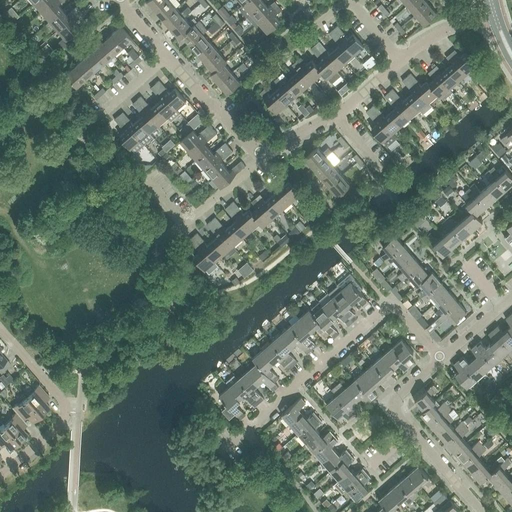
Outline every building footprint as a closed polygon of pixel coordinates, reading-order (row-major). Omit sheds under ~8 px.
[(37,0),(34,2),(42,12),(55,0),(37,0)] [(55,0),(42,12),(50,21),(63,10),(58,5),(61,2),(61,3),(64,0),(55,0)] [(148,0),(147,1),(155,10),(166,0),(148,0)] [(166,0),(155,10),(163,19),(176,8),(168,0),(166,0)] [(248,0),(243,4),(239,8),(247,17),(251,14),(264,3),(261,0),(248,0)] [(413,0),(407,5),(415,14),(428,3),(425,0),(413,0)] [(251,14),(247,17),(255,26),(259,22),(278,5),(274,1),(272,3),(271,4),(270,5),(271,5),(268,7),(265,3),(264,3),(251,14)] [(428,3),(415,14),(423,24),(436,12),(428,3)] [(278,5),(259,22),(267,32),(280,21),(275,15),(277,13),(278,13),(282,10),(278,5)] [(223,6),(218,10),(226,19),(231,15),(223,6)] [(7,11),(6,11),(14,21),(19,16),(11,7),(7,11)] [(163,19),(171,28),(184,17),(191,11),(188,7),(181,13),(176,8),(163,19)] [(50,21),(58,30),(77,13),(73,9),(70,12),(70,13),(67,15),(63,10),(50,21)] [(77,13),(58,30),(65,37),(59,42),(61,44),(64,48),(74,38),(71,35),(79,28),(74,23),(77,20),(77,21),(81,17),(77,13)] [(184,17),(171,28),(179,38),(182,35),(192,27),(192,26),(194,24),(196,22),(194,19),(189,23),(184,17)] [(220,18),(216,21),(221,26),(225,23),(220,18)] [(190,45),(203,33),(207,29),(199,20),(192,26),(192,27),(182,35),(190,45)] [(216,21),(207,29),(212,34),(221,26),(216,21)] [(239,25),(234,29),(237,33),(242,29),(239,25)] [(337,25),(333,29),(354,54),(364,46),(353,33),(347,38),(345,35),(337,25)] [(121,26),(112,34),(123,47),(132,39),(121,26)] [(340,45),(334,49),(345,62),(354,54),(333,29),(329,33),(337,42),(340,45)] [(277,35),(274,31),(268,36),(272,40),(277,35)] [(190,45),(197,53),(210,42),(203,33),(190,45)] [(112,34),(103,42),(114,55),(120,50),(123,47),(112,34)] [(236,36),(232,39),(237,44),(240,41),(236,36)] [(319,41),(315,45),(336,70),(345,62),(334,49),(329,54),(327,51),(327,50),(319,41)] [(47,42),(40,48),(47,56),(49,55),(54,50),(47,42)] [(103,42),(94,50),(105,63),(114,55),(103,42)] [(197,53),(205,62),(218,51),(210,42),(197,53)] [(321,60),(316,65),(322,72),(331,83),(341,75),(336,70),(315,45),(310,49),(318,58),(319,57),(321,60)] [(132,48),(127,52),(134,60),(139,56),(132,48)] [(455,49),(450,53),(467,73),(477,64),(480,68),(485,63),(474,51),(469,55),(466,52),(460,56),(458,54),(458,53),(455,49)] [(94,50),(84,57),(96,70),(105,63),(94,50)] [(205,62),(213,71),(223,63),(224,63),(227,61),(218,51),(205,62)] [(452,63),(447,68),(458,80),(467,73),(450,53),(446,57),(449,61),(450,60),(452,63)] [(84,57),(75,65),(87,78),(96,70),(84,57)] [(301,57),(296,61),(313,80),(322,72),(316,65),(312,59),(306,64),(303,61),(304,61),(301,57)] [(298,71),(293,75),(304,88),(313,80),(296,61),(292,65),(295,69),(296,68),(298,71)] [(210,74),(219,83),(232,72),(224,63),(223,63),(213,71),(210,74)] [(242,63),(237,67),(241,71),(246,67),(242,63)] [(87,78),(75,65),(66,74),(77,86),(87,78)] [(437,65),(432,69),(449,88),(458,80),(447,68),(442,72),(439,69),(440,69),(437,65)] [(117,69),(113,72),(116,76),(119,79),(124,75),(121,72),(120,73),(117,69)] [(434,79),(429,83),(438,93),(437,94),(443,100),(452,92),(449,88),(432,69),(428,73),(431,76),(432,76),(434,79)] [(232,72),(219,83),(227,93),(240,82),(232,72)] [(283,73),(278,76),(295,96),(304,88),(293,75),(288,80),(285,77),(286,77),(283,73)] [(411,73),(407,76),(428,101),(437,94),(438,93),(429,83),(426,80),(421,85),(418,83),(419,82),(411,73)] [(280,86),(275,91),(286,104),(295,96),(278,76),(274,80),(277,84),(278,84),(280,86)] [(413,92),(408,96),(419,109),(428,101),(407,76),(402,80),(410,90),(411,89),(413,92)] [(159,80),(155,84),(176,108),(186,100),(175,88),(169,93),(167,90),(167,89),(159,80)] [(156,104),(167,116),(171,121),(180,113),(176,108),(155,84),(151,88),(159,97),(161,99),(156,104)] [(286,104),(275,91),(270,95),(267,93),(268,92),(264,88),(259,93),(263,97),(263,96),(276,112),(286,104)] [(393,88),(388,92),(410,117),(419,109),(408,96),(403,101),(400,98),(401,98),(393,88)] [(395,107),(390,112),(401,125),(410,117),(388,92),(384,96),(392,105),(393,105),(395,107)] [(323,94),(318,98),(322,103),(327,98),(323,94)] [(141,96),(137,100),(158,124),(167,116),(156,104),(151,108),(149,106),(149,105),(141,96)] [(143,115),(138,119),(149,132),(158,124),(137,100),(133,103),(140,113),(141,112),(143,115)] [(375,104),(370,108),(392,132),(401,125),(390,112),(385,116),(382,114),(383,113),(375,104)] [(309,105),(305,108),(309,113),(310,112),(312,111),(313,110),(314,110),(309,105)] [(304,108),(297,113),(301,117),(307,112),(304,108)] [(392,132),(370,108),(366,111),(374,121),(375,120),(377,123),(371,128),(387,146),(396,138),(392,132)] [(123,111),(119,115),(140,140),(145,144),(153,137),(149,132),(138,119),(133,124),(131,121),(123,111)] [(119,115),(114,119),(122,128),(123,128),(125,131),(120,136),(131,148),(135,153),(145,144),(140,140),(119,115)] [(197,115),(189,122),(194,128),(202,121),(197,115)] [(180,141),(188,150),(213,128),(209,124),(200,132),(201,133),(198,135),(193,129),(189,133),(185,136),(180,141)] [(188,150),(196,159),(209,148),(204,143),(207,140),(208,141),(217,133),(213,128),(188,150)] [(511,137),(511,129),(501,139),(505,143),(511,137)] [(421,130),(417,133),(423,139),(426,136),(421,130)] [(196,159),(204,168),(229,146),(225,142),(216,150),(216,151),(214,153),(209,148),(196,159)] [(499,142),(492,147),(501,157),(505,153),(507,151),(499,142)] [(487,145),(481,150),(486,155),(491,150),(487,145)] [(204,168),(212,177),(225,166),(220,161),(223,158),(223,159),(233,151),(229,146),(204,168)] [(318,147),(305,158),(313,168),(326,157),(332,152),(328,147),(322,152),(318,147)] [(476,156),(469,162),(474,168),(481,162),(476,156)] [(313,168),(321,177),(334,166),(326,157),(313,168)] [(225,166),(212,177),(221,187),(236,173),(245,165),(241,160),(232,168),(232,169),(229,171),(225,166)] [(176,162),(171,166),(176,172),(181,168),(176,162)] [(321,177),(329,186),(342,175),(334,166),(321,177)] [(493,166),(489,169),(506,188),(511,182),(511,174),(505,167),(499,172),(493,166)] [(491,179),(485,184),(496,197),(506,188),(489,169),(485,173),(491,179)] [(451,178),(448,181),(450,184),(453,188),(457,184),(454,181),(458,178),(455,173),(450,177),(451,178)] [(342,175),(329,186),(337,196),(350,184),(342,175)] [(278,178),(274,182),(291,201),(300,193),(289,181),(283,185),(281,183),(282,182),(278,178)] [(276,192),(270,197),(281,209),(291,201),(274,182),(269,186),(273,190),(273,189),(276,192)] [(474,183),(470,186),(486,205),(496,197),(485,184),(480,189),(474,183)] [(450,185),(444,191),(448,195),(454,189),(450,185)] [(465,202),(466,202),(476,214),(477,214),(486,205),(470,186),(466,190),(471,197),(465,202)] [(260,194),(256,198),(272,217),(281,209),(270,197),(265,201),(263,198),(260,194)] [(443,196),(436,201),(440,206),(447,200),(443,196)] [(258,208),(252,212),(260,221),(260,222),(263,225),(272,217),(256,198),(251,201),(255,205),(258,208)] [(234,201),(229,205),(251,229),(260,222),(260,221),(252,212),(249,209),(244,213),(241,211),(242,210),(234,201)] [(468,212),(462,217),(473,229),(483,221),(477,214),(476,214),(466,202),(462,205),(468,212)] [(236,220),(231,225),(242,237),(251,229),(229,205),(225,208),(233,218),(234,217),(236,220)] [(226,212),(222,215),(227,220),(230,217),(226,212)] [(414,219),(413,221),(417,226),(424,219),(422,216),(420,214),(414,219)] [(451,215),(446,219),(463,238),(473,229),(462,217),(457,222),(451,215)] [(216,217),(211,220),(233,245),(242,237),(231,225),(225,229),(223,226),(224,226),(216,217)] [(446,226),(440,231),(443,234),(453,246),(463,238),(446,219),(442,222),(446,226)] [(218,236),(213,240),(224,253),(233,245),(211,220),(207,224),(215,234),(215,233),(218,236)] [(300,220),(294,224),(296,226),(299,230),(304,225),(300,220)] [(296,226),(290,231),(293,235),(299,230),(296,226)] [(197,232),(193,236),(214,261),(224,253),(213,240),(207,245),(205,242),(206,242),(197,232)] [(453,246),(443,234),(437,239),(431,232),(426,236),(443,255),(453,246)] [(278,242),(281,246),(290,238),(287,234),(282,239),(279,241),(278,242)] [(381,256),(385,260),(404,244),(395,234),(383,244),(388,250),(381,256)] [(214,261),(193,236),(189,240),(197,249),(200,252),(194,257),(205,269),(214,261)] [(395,259),(400,264),(412,254),(404,244),(385,260),(388,265),(395,259)] [(265,249),(259,255),(262,259),(269,253),(265,249)] [(398,276),(402,280),(421,263),(412,254),(400,264),(405,270),(398,276)] [(380,257),(374,262),(378,266),(384,261),(380,257)] [(247,262),(238,270),(244,277),(253,269),(247,262)] [(421,263),(402,280),(406,284),(412,278),(418,284),(420,282),(430,274),(429,273),(431,272),(426,266),(424,267),(421,263)] [(418,293),(422,297),(440,280),(432,270),(429,273),(430,274),(420,282),(423,284),(425,287),(418,293)] [(228,276),(223,280),(228,285),(232,282),(232,281),(228,276)] [(237,277),(232,281),(232,282),(235,285),(240,281),(237,277)] [(384,288),(386,290),(387,291),(392,287),(384,278),(379,282),(384,288)] [(351,280),(341,288),(352,302),(357,298),(367,309),(372,305),(351,280)] [(432,295),(437,301),(449,290),(440,280),(422,297),(425,301),(432,295)] [(338,285),(328,293),(331,297),(353,321),(358,317),(348,306),(352,302),(341,288),(338,285)] [(396,285),(391,289),(400,299),(403,296),(398,290),(399,289),(396,285)] [(435,312),(438,317),(457,300),(449,290),(437,301),(442,306),(435,312)] [(331,297),(322,305),(334,318),(338,314),(348,325),(353,321),(331,297)] [(408,298),(402,303),(407,308),(412,303),(408,298)] [(457,300),(438,317),(426,328),(430,332),(449,315),(454,321),(466,310),(457,300)] [(310,309),(310,310),(330,333),(334,337),(339,333),(329,322),(334,318),(322,305),(319,301),(310,309)] [(309,308),(299,316),(311,330),(315,326),(325,337),(330,333),(310,310),(310,309),(309,308)] [(421,315),(416,319),(420,323),(425,319),(421,315)] [(299,316),(290,324),(312,349),(316,345),(307,334),(311,330),(299,316)] [(386,323),(380,328),(384,332),(390,327),(386,323)] [(290,324),(281,333),(292,346),(297,342),(307,353),(312,349),(290,324)] [(498,324),(493,328),(511,348),(511,347),(511,331),(508,327),(504,331),(498,324)] [(495,339),(491,343),(502,356),(511,348),(493,328),(489,332),(495,339)] [(281,333),(272,341),(293,365),(298,361),(288,350),(292,346),(281,333)] [(368,337),(362,343),(367,349),(373,344),(372,342),(368,337)] [(402,338),(392,346),(409,366),(414,362),(408,355),(413,351),(402,338)] [(481,339),(476,343),(494,363),(502,356),(491,343),(487,346),(481,339)] [(272,341),(262,349),(274,362),(278,358),(288,370),(293,365),(272,341)] [(477,354),(473,358),(485,371),(494,363),(476,343),(471,348),(477,354)] [(392,346),(382,354),(394,367),(399,363),(404,370),(409,366),(392,346)] [(253,357),(256,362),(257,361),(274,382),(279,377),(269,366),(274,362),(262,349),(253,357)] [(382,354),(373,362),(391,382),(395,378),(390,371),(394,367),(382,354)] [(463,354),(459,359),(476,379),(485,371),(473,358),(469,361),(463,354)] [(476,379),(459,359),(454,363),(460,369),(455,373),(467,387),(476,379)] [(256,362),(247,370),(259,383),(263,379),(273,390),(278,386),(274,382),(257,361),(256,362)] [(373,362),(364,371),(375,384),(380,380),(386,386),(391,382),(373,362)] [(247,370),(238,378),(259,402),(264,398),(254,387),(259,383),(247,370)] [(364,371),(355,379),(372,398),(377,394),(371,388),(375,384),(364,371)] [(238,378),(228,386),(240,399),(245,395),(255,407),(259,402),(238,378)] [(355,379),(345,387),(357,400),(361,396),(367,402),(372,398),(355,379)] [(414,400),(422,410),(423,410),(432,402),(435,400),(430,394),(437,388),(433,383),(414,400)] [(35,390),(27,397),(41,414),(50,406),(43,399),(48,395),(39,384),(34,388),(35,390)] [(228,386),(219,394),(228,405),(222,410),(229,418),(235,413),(241,419),(245,415),(236,403),(240,399),(228,386)] [(345,387),(336,395),(353,415),(358,410),(352,404),(357,400),(345,387)] [(353,415),(336,395),(326,403),(338,416),(343,412),(349,419),(353,415)] [(491,400),(494,404),(499,399),(496,395),(491,400)] [(12,407),(16,412),(22,418),(26,414),(32,421),(41,414),(27,397),(18,405),(17,403),(12,407)] [(281,414),(290,423),(303,412),(299,407),(306,402),(301,397),(281,414)] [(419,412),(428,422),(447,405),(444,401),(436,408),(432,402),(423,410),(422,410),(419,412)] [(437,432),(449,422),(452,419),(447,413),(451,410),(447,405),(428,422),(437,432)] [(290,423),(298,433),(318,416),(313,411),(307,417),(303,412),(290,423)] [(13,417),(5,425),(19,441),(27,433),(21,426),(26,422),(22,418),(16,412),(12,416),(13,417)] [(298,433),(306,442),(319,431),(315,426),(322,421),(318,416),(298,433)] [(437,432),(446,442),(465,425),(461,421),(454,428),(449,422),(437,432)] [(0,444),(4,441),(10,448),(19,441),(5,425),(0,428),(0,444)] [(446,442),(454,452),(466,442),(461,436),(468,429),(465,425),(446,442)] [(493,427),(487,432),(491,437),(497,432),(493,427)] [(306,442),(314,452),(334,434),(330,430),(323,435),(319,431),(306,442)] [(314,452),(322,461),(336,449),(332,445),(338,439),(334,434),(314,452)] [(489,439),(484,444),(488,448),(494,444),(489,439)] [(454,452),(463,461),(482,445),(478,440),(471,447),(466,442),(454,452)] [(279,442),(274,446),(278,450),(283,446),(279,442)] [(463,461),(471,471),(483,461),(478,455),(486,449),(482,445),(463,461)] [(322,461),(330,470),(350,453),(346,448),(339,454),(336,449),(322,461)] [(288,450),(282,456),(286,460),(292,455),(288,450)] [(330,470),(339,480),(352,468),(348,464),(354,458),(350,453),(330,470)] [(501,455),(495,460),(499,464),(505,459),(501,455)] [(488,475),(496,485),(508,474),(503,469),(511,463),(506,458),(505,459),(499,464),(487,475),(488,475)] [(480,481),(488,475),(487,475),(499,464),(495,460),(488,466),(483,461),(471,471),(480,481)] [(418,464),(408,473),(421,488),(426,484),(428,486),(434,482),(418,464)] [(339,480),(347,489),(366,472),(362,467),(356,473),(352,468),(339,480)] [(366,472),(347,489),(355,498),(368,487),(364,482),(371,476),(366,472)] [(408,473),(398,481),(414,499),(419,495),(416,492),(421,488),(408,473)] [(496,485),(505,494),(511,488),(511,478),(508,474),(496,485)] [(398,481),(389,490),(399,501),(403,497),(409,503),(414,499),(398,481)] [(320,488),(314,493),(318,498),(324,492),(320,488)] [(379,498),(384,504),(391,511),(398,511),(399,511),(394,505),(399,501),(389,490),(379,498)] [(443,493),(433,502),(437,506),(447,498),(443,493)] [(327,498),(322,502),(326,507),(332,503),(327,498)] [(437,511),(456,511),(459,510),(450,499),(440,507),(441,509),(437,511)] [(430,511),(437,506),(433,502),(423,510),(424,511),(430,511)] [(332,503),(326,507),(330,511),(335,511),(338,510),(332,503)]
